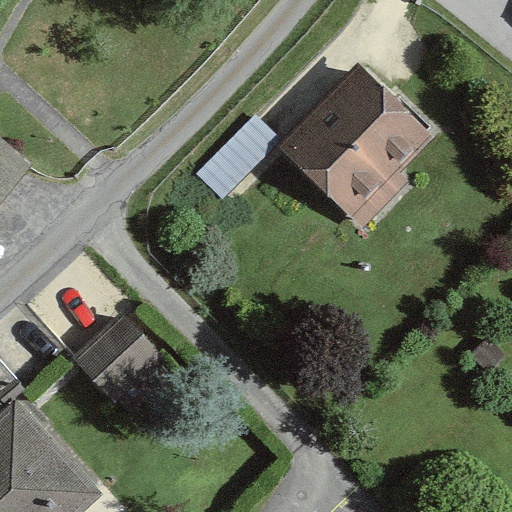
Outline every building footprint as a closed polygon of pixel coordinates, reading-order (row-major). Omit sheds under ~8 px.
[(445,144),(351,59),(282,136),(272,147),(365,231),(445,144)] [(282,136),(254,111),(200,172),(228,197),(272,147),(282,136)] [(0,199),(27,164),(0,143),(0,199)] [(114,298),(62,351),(134,420),(186,367),(114,298)] [(0,511),(82,511),(101,495),(19,404),(0,421),(0,511)]
